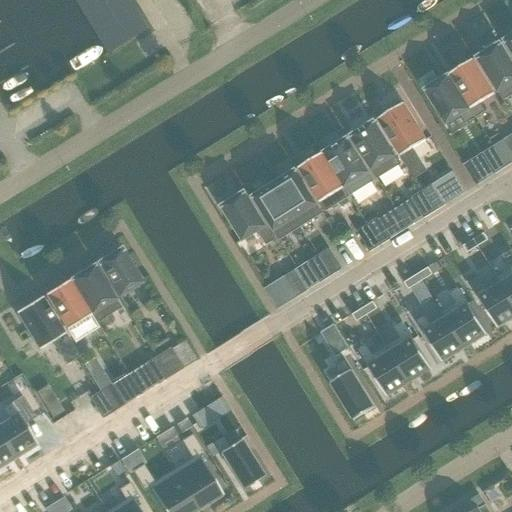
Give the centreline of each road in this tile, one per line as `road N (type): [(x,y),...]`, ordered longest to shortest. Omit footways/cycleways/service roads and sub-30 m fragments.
road 1 (residential): [(0,499),(478,197)]
road 2 (residential): [(313,0),(0,197)]
road 3 (residential): [(392,60),(478,197)]
road 4 (residential): [(0,272),(14,296),(125,227)]
road 5 (unclassified): [(399,511),(511,439)]
